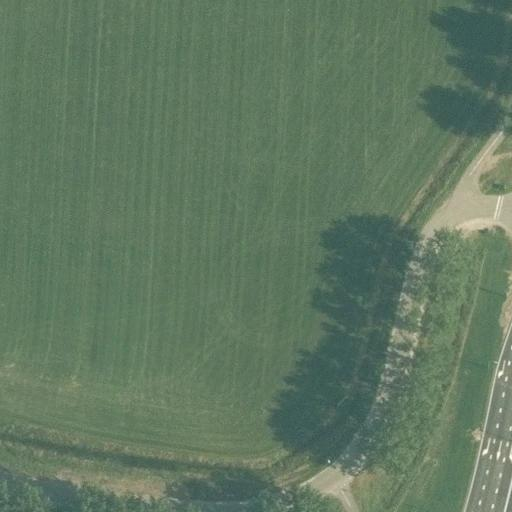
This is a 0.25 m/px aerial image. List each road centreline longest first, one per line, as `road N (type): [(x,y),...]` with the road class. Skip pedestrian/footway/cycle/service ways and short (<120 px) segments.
road 1 (unclassified): [(329,476),(365,445),(383,408),(428,237),(467,208),(511,208)]
road 2 (unclassified): [(212,511),(0,485)]
